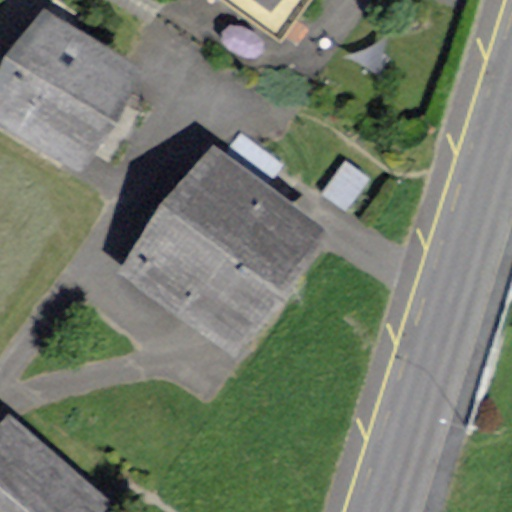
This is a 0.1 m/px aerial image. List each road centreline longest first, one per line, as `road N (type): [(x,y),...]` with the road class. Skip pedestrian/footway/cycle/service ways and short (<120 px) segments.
road 1 (tertiary): [(381,511),(511,103)]
road 2 (residential): [(192,81),(203,113),(186,152),(0,387)]
